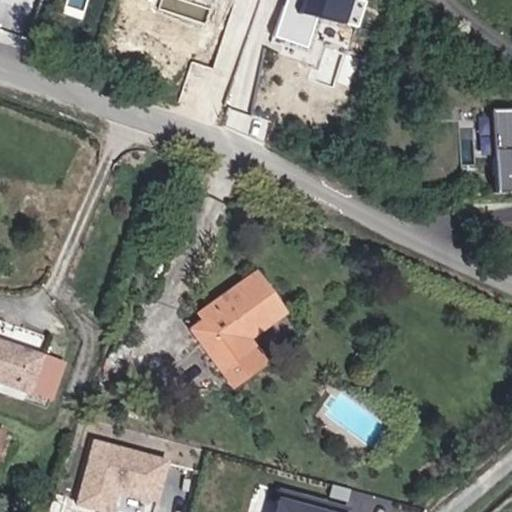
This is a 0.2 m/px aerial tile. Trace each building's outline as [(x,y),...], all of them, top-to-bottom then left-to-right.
[(289,0),(278,38),(310,49),(318,21),(347,25),(353,0),(289,0)] [(511,113),(494,114),(499,199),(511,198),(511,113)] [(240,360),(231,346),(275,314),(252,281),(194,322),(199,327),(184,338),(222,393),(249,374),(240,360)] [(248,353),(246,351),(282,326),(275,314),(231,346),(240,360),(248,353)] [(0,317),(0,334),(38,348),(43,333),(0,317)] [(0,352),(0,394),(25,404),(39,368),(0,352)] [(173,463),(94,442),(76,508),(90,511),(118,511),(123,495),(162,506),(173,463)] [(321,511),(283,502),(280,511),(321,511)]
